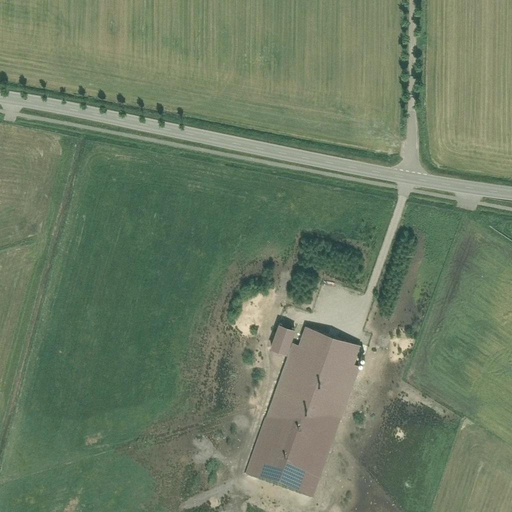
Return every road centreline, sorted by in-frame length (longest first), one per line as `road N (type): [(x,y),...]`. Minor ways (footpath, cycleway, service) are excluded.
road 1 (tertiary): [(0,97),(511,194)]
road 2 (track): [(409,178),(412,0)]
